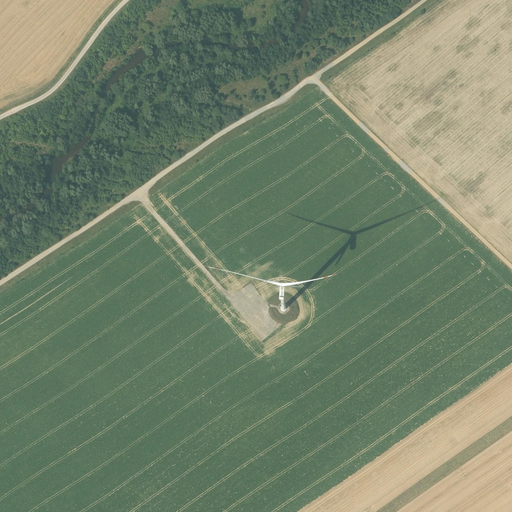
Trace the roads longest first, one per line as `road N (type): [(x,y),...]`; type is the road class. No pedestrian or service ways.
road 1 (track): [(253,116),(0,293)]
road 2 (track): [(313,75),(511,265)]
road 3 (track): [(421,0),(253,116)]
road 4 (track): [(136,0),(57,96),(0,130)]
road 5 (track): [(139,195),(232,298)]
